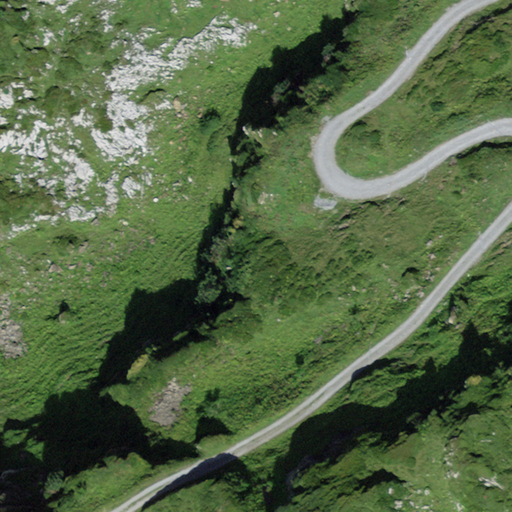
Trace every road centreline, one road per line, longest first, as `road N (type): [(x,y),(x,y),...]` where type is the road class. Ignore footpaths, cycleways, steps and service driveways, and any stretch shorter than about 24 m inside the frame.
road 1 (track): [(123,511),(306,408),(411,324),(511,213)]
road 2 (track): [(511,127),(465,139),(375,188),(338,184),(325,168),(332,131),(480,0)]
